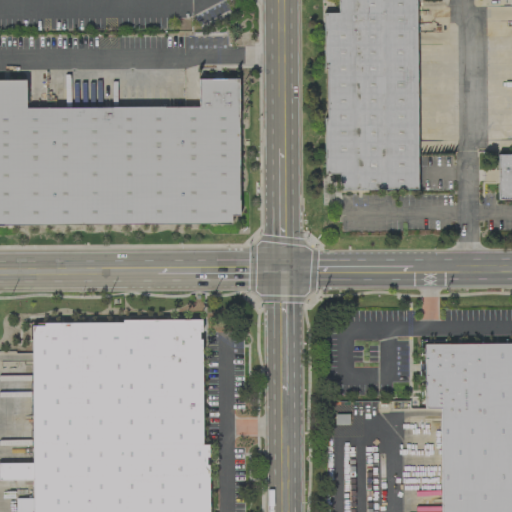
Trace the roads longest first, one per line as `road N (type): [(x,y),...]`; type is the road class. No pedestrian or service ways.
road 1 (tertiary): [(0,270),(283,270)]
road 2 (residential): [(281,0),(283,270)]
road 3 (residential): [(283,270),(284,511)]
road 4 (tertiary): [(283,270),(511,267)]
